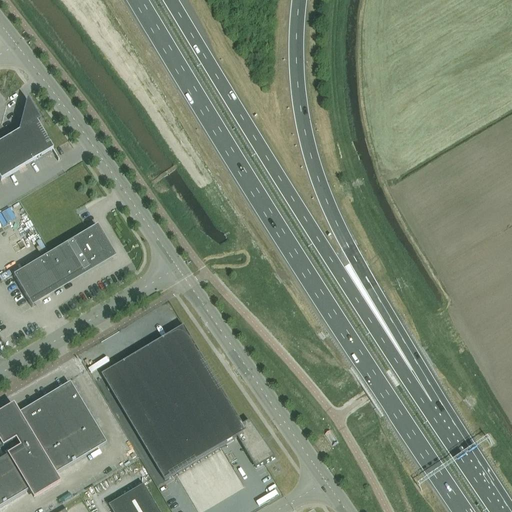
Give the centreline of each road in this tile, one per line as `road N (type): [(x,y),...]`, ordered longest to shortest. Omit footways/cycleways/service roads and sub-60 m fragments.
road 1 (trunk): [(138,0),(462,511)]
road 2 (trunk): [(425,404),(169,0)]
road 3 (trunk): [(425,404),(321,188),(299,98),(299,0)]
road 4 (tertiary): [(176,268),(16,45)]
road 5 (tertiary): [(176,268),(325,482)]
road 6 (unclassified): [(0,373),(176,268)]
road 7 (trunk): [(498,511),(425,404)]
